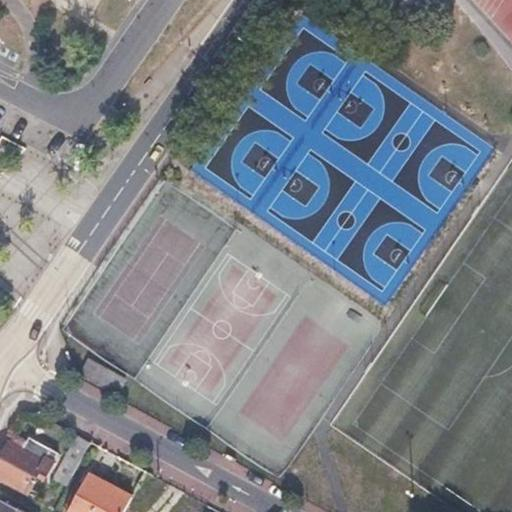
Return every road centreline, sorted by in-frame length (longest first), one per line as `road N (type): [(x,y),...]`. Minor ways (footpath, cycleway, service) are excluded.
road 1 (tertiary): [(255,0),(0,356)]
road 2 (residential): [(278,511),(0,361)]
road 3 (residential): [(166,0),(103,90),(77,110),(55,113),(0,84)]
